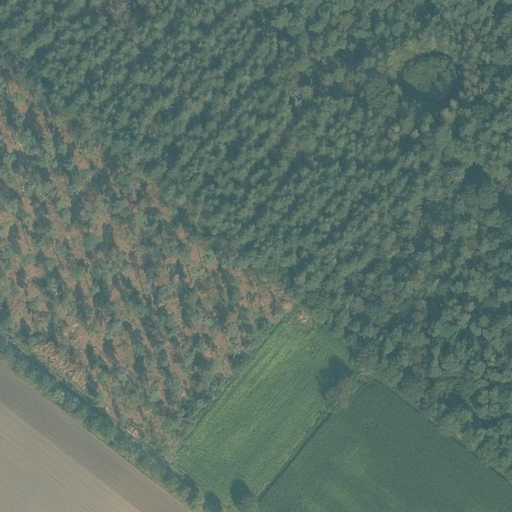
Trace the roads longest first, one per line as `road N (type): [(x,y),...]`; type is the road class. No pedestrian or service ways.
road 1 (track): [(236,0),(511,214)]
road 2 (unclassified): [(215,511),(0,343)]
